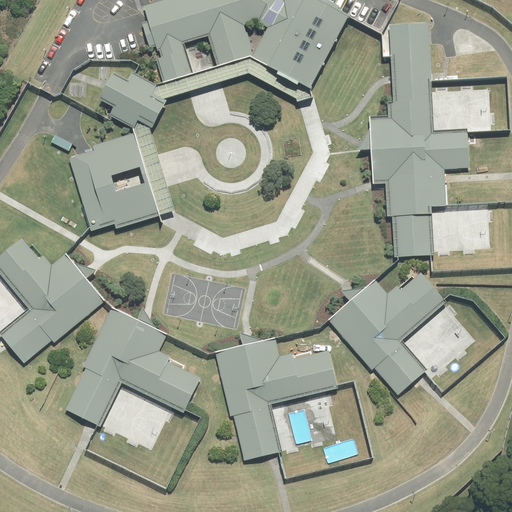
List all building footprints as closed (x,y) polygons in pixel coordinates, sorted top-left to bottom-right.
[(150,22),(145,22),(153,48),(159,46),(159,48),(162,48),(165,59),(160,60),(168,82),(162,84),(139,73),(136,72),(133,81),(119,71),(106,99),(120,107),(115,114),(117,115),(139,127),(142,120),(154,126),(157,128),(173,99),(253,74),(301,100),(315,96),(317,96),(316,90),(354,17),(322,0),(166,0),(146,6),(150,22)] [(430,24),(392,26),(397,100),(393,100),(394,119),(373,120),(374,148),(376,185),(394,183),(395,214),(399,214),(401,258),(435,255),(433,215),(436,214),(435,206),(450,205),(449,172),(473,171),(471,132),(434,134),(432,81),(430,24)] [(96,152),(74,158),(94,230),(119,222),(121,228),(177,210),(154,126),(142,120),(139,127),(135,128),(137,134),(95,144),(96,152)] [(312,173),(328,181),(342,155),(337,135),(320,142),(323,152),(312,173)] [(312,213),(294,204),(282,226),(272,230),(276,247),(296,241),(312,213)] [(225,243),(205,232),(196,249),(224,264),(244,257),(239,240),(225,243)] [(27,365),(107,301),(69,254),(56,265),(47,254),(42,258),(25,237),(0,256),(0,267),(33,309),(2,333),(27,365)] [(378,281),(334,320),(400,396),(427,373),(431,370),(403,338),(446,300),(424,275),(405,291),(400,284),(389,293),(378,281)] [(172,330),(115,305),(67,409),(100,424),(104,425),(125,380),(188,408),(202,377),(172,363),(175,356),(163,351),(170,334),(172,330)] [(280,337),(217,352),(232,418),(238,416),(248,461),(284,453),(273,404),(339,389),(338,386),(331,355),(298,362),(295,351),(284,354),(280,337)]
